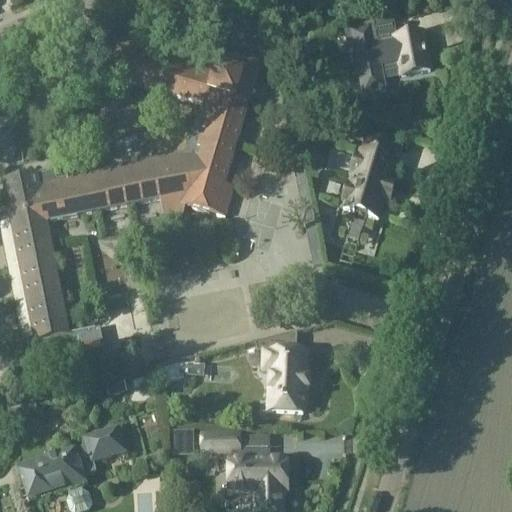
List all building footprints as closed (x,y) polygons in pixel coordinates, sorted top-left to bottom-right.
[(348,54),(354,53),(362,98),(385,93),(380,69),(398,65),(401,78),(430,73),(423,35),(394,41),(393,37),(375,40),(372,25),(343,30),(348,54)] [(294,54),(310,51),(308,37),(292,40),(294,54)] [(0,225),(9,224),(33,344),(26,345),(28,357),(26,357),(35,393),(106,377),(99,343),(95,344),(92,331),(70,336),(48,225),(160,203),(163,221),(182,218),(185,208),(225,220),(234,190),(225,187),(261,67),(219,54),(212,73),(138,52),(139,48),(117,41),(116,46),(114,45),(105,79),(112,82),(202,108),(198,122),(196,122),(186,158),(68,181),(67,180),(56,182),(55,174),(38,177),(38,176),(1,183),(7,215),(0,216),(0,225)] [(94,61),(90,52),(63,64),(67,73),(94,61)] [(332,128),(320,128),(318,137),(313,135),(311,139),(305,137),(308,129),(300,129),(297,138),(326,146),(327,144),(331,145),(334,133),(331,132),(332,128)] [(339,213),(381,225),(386,208),(390,210),(398,182),(394,181),(399,164),(392,162),(396,148),(363,139),(359,151),(358,151),(347,183),(339,209),(340,209),(339,213)] [(324,267),(303,164),(301,155),(300,147),(289,150),(313,269),(324,267)] [(254,346),(257,355),(273,356),(272,357),(269,416),(304,417),(304,412),(306,410),(307,402),(304,400),(305,392),(309,393),(310,383),(305,382),(307,357),(288,356),(289,339),(289,337),(254,346)] [(150,349),(153,364),(165,362),(162,346),(150,349)] [(186,367),(185,379),(195,379),(195,367),(186,367)] [(122,380),(106,384),(109,397),(125,392),(125,390),(158,382),(157,374),(122,382),(122,380)] [(6,407),(10,424),(37,418),(33,401),(6,407)] [(91,467),(126,456),(118,430),(82,441),(85,449),(91,467)] [(172,459),(194,459),(194,433),(171,434),(172,459)] [(283,511),(283,497),(288,497),(288,463),(248,463),(248,453),(240,453),(239,439),(203,440),(203,456),(232,456),(233,463),(230,463),(230,497),(257,497),(257,511),(283,511)] [(91,467),(85,449),(74,453),(75,454),(18,472),(29,505),(65,493),(68,500),(66,504),(68,511),(90,511),(92,508),(88,497),(84,494),(82,488),(85,486),(83,479),(94,476),(91,467)]
